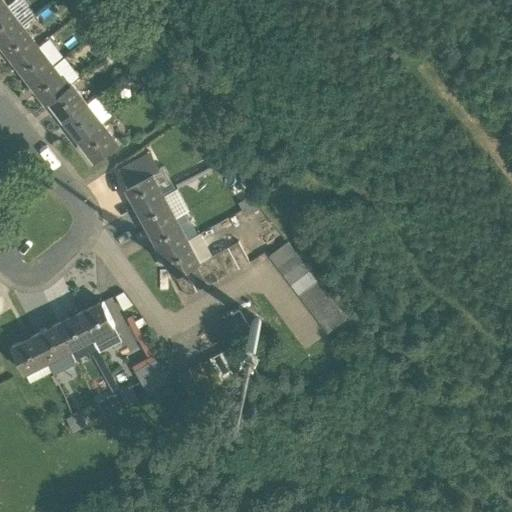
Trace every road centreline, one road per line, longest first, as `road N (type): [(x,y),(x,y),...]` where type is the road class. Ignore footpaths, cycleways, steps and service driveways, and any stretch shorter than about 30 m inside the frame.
road 1 (residential): [(83,219),(163,319),(185,319),(264,276),(311,336)]
road 2 (residential): [(0,104),(34,140),(83,219)]
